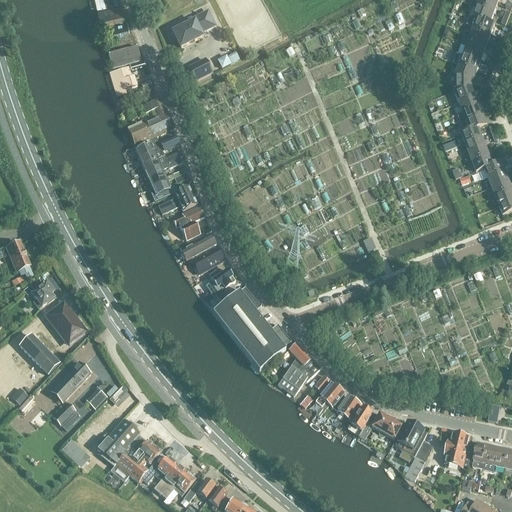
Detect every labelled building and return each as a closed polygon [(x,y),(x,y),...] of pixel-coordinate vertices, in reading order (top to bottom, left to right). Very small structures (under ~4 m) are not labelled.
[(494,15),(498,6),(483,0),(480,0),(477,8),(494,15)] [(130,31),(126,20),(125,20),(121,5),(98,10),(101,27),(108,25),(111,36),(130,31)] [(491,24),(494,15),(477,8),(473,18),(478,20),(478,19),(491,24)] [(366,16),(363,10),(357,13),(361,19),(366,16)] [(202,34),(215,27),(208,13),(189,22),(190,25),(173,33),(174,37),(181,49),(194,42),(204,37),(202,34)] [(491,35),(495,26),(491,24),(478,19),(478,20),(474,29),(491,35)] [(488,45),(491,35),(474,29),(470,38),(488,45)] [(484,54),(488,45),(470,38),(467,48),(484,54)] [(380,49),(377,42),(371,45),(375,52),(380,49)] [(141,62),(137,48),(108,56),(112,70),(141,62)] [(480,64),(484,54),(467,48),(463,57),(480,64)] [(458,54),(454,63),(460,65),(463,56),(458,54)] [(230,66),(226,57),(218,62),(222,70),(230,66)] [(477,73),(480,64),(463,57),(460,66),(477,73)] [(212,75),(205,61),(188,69),(195,83),(212,75)] [(145,67),(144,63),(129,67),(131,71),(145,67)] [(473,82),(477,73),(460,66),(456,76),(473,82)] [(137,87),(134,77),(131,78),(128,68),(110,74),(118,98),(127,96),(125,91),(137,87)] [(477,98),(473,89),(473,88),(473,83),(473,82),(456,76),(456,85),(456,95),(460,105),(477,98)] [(174,130),(166,113),(156,93),(149,96),(152,103),(142,107),(146,115),(155,110),(158,117),(127,131),(135,148),(149,142),(156,139),(159,137),(174,130)] [(130,103),(128,98),(116,102),(118,107),(130,103)] [(480,108),(477,98),(460,105),(463,114),(480,108)] [(484,117),(480,108),(463,114),(467,124),(484,117)] [(488,127),(484,117),(467,124),(470,133),(479,130),(488,127)] [(483,139),(479,130),(470,133),(462,136),(465,146),(483,139)] [(163,154),(179,146),(175,138),(159,145),(156,139),(149,142),(150,145),(135,151),(139,160),(161,150),(163,154)] [(486,148),(483,139),(465,146),(469,155),(486,148)] [(490,158),(486,148),(469,155),(473,164),(490,158)] [(157,160),(156,157),(163,154),(161,150),(139,160),(142,167),(157,160)] [(146,175),(180,159),(182,158),(180,153),(170,157),(169,159),(166,161),(165,157),(157,160),(142,167),(146,175)] [(493,167),(490,158),(473,164),(476,174),(485,171),(493,167)] [(162,172),(168,169),(168,171),(182,165),(180,159),(146,175),(149,182),(164,175),(162,172)] [(506,173),(502,164),(493,167),(485,171),(489,180),(506,173)] [(509,183),(506,173),(489,180),(492,189),(509,183)] [(174,180),(180,178),(178,174),(165,179),(164,175),(149,182),(152,190),(167,183),(168,183),(174,180)] [(189,180),(188,180),(186,175),(180,178),(174,180),(177,186),(189,180)] [(402,190),(399,182),(393,185),(396,192),(402,190)] [(171,196),(169,192),(171,191),(168,183),(167,183),(152,190),(158,202),(171,196)] [(511,192),(511,189),(509,183),(492,189),(496,199),(511,192)] [(160,212),(193,197),(188,188),(174,195),(177,200),(158,208),(160,212)] [(511,203),(511,192),(496,199),(499,208),(511,203)] [(183,213),(197,207),(193,197),(160,212),(162,217),(180,208),(183,213)] [(511,214),(511,203),(499,208),(503,218),(511,214)] [(195,224),(204,219),(205,219),(199,208),(182,216),(181,214),(169,220),(171,223),(173,222),(176,229),(179,228),(183,236),(182,237),(184,241),(185,241),(186,242),(200,235),(195,224)] [(216,246),(211,237),(197,245),(196,243),(195,243),(201,255),(216,246)] [(369,253),(377,249),(372,238),(364,242),(369,253)] [(201,255),(195,243),(194,244),(195,246),(190,248),(188,244),(183,247),(185,251),(181,253),(186,263),(201,255)] [(30,268),(20,245),(9,249),(12,257),(10,258),(17,274),(30,268)] [(223,263),(215,249),(192,262),(199,276),(223,263)] [(291,255),(287,265),(297,268),(301,258),(291,255)] [(232,279),(227,272),(219,278),(215,273),(209,277),(221,294),(223,297),(228,293),(226,291),(235,284),(232,279)] [(483,281),(480,274),(473,276),(476,284),(483,281)] [(53,300),(50,296),(53,294),(46,285),(32,295),(37,302),(34,304),(39,311),(53,300)] [(27,296),(33,292),(30,287),(24,292),(27,296)] [(270,333),(254,313),(260,309),(245,289),(213,315),(259,374),(286,353),(283,350),(291,344),(277,327),(270,333)] [(441,298),(438,290),(433,293),(436,300),(441,298)] [(411,307),(409,301),(401,304),(404,310),(411,307)] [(69,345),(84,335),(82,333),(83,333),(64,308),(49,319),(50,321),(64,338),(69,345)] [(392,316),(389,309),(383,312),(386,319),(392,316)] [(353,324),(359,321),(358,319),(356,320),(356,319),(352,322),(351,321),(347,323),(350,329),(354,326),(353,324)] [(59,366),(31,337),(20,348),(48,377),(59,366)] [(429,347),(425,339),(424,339),(425,339),(419,341),(422,350),(423,349),(428,347),(429,347)] [(461,349),(458,342),(453,344),(456,351),(461,349)] [(286,393),(310,359),(297,345),(289,353),(296,361),(278,387),(286,393)] [(406,352),(404,347),(397,350),(399,355),(406,352)] [(284,361),(289,356),(286,353),(281,358),(284,361)] [(306,384),(321,371),(310,359),(286,393),(294,399),(305,383),(306,384)] [(62,405),(90,376),(78,365),(51,394),(62,405)] [(321,394),(330,383),(323,378),(314,388),(321,394)] [(491,388),(489,383),(482,386),(484,391),(491,388)] [(322,409),(338,390),(332,385),(319,399),(316,404),(322,409)] [(127,393),(123,388),(110,402),(114,406),(126,394),(127,393)] [(12,399),(21,405),(28,396),(19,389),(12,399)] [(332,411),(345,396),(338,390),(322,409),(322,410),(317,416),(320,419),(329,408),(332,411)] [(99,392),(86,405),(95,413),(107,400),(99,392)] [(29,397),(19,410),(26,415),(36,403),(29,397)] [(336,429),(354,403),(347,398),(336,414),(340,416),(333,426),(336,429)] [(361,408),(354,403),(336,429),(334,432),(337,435),(340,431),(347,421),(351,424),(361,408)] [(81,419),(75,413),(68,406),(53,420),(60,427),(66,434),(81,419)] [(106,406),(78,434),(89,444),(117,416),(106,406)] [(359,438),(371,417),(362,410),(348,430),(348,431),(346,434),(350,437),(353,434),(359,438)] [(33,421),(40,427),(49,417),(42,411),(33,421)] [(401,429),(402,428),(401,428),(393,424),(393,423),(388,420),(388,421),(380,416),(379,415),(378,416),(379,416),(373,426),(368,423),(359,439),(365,442),(371,429),(372,430),(379,434),(379,435),(378,436),(379,437),(379,438),(380,439),(381,440),(382,440),(383,440),(385,439),(386,437),(393,441),(393,442),(394,442),(394,441),(401,429)] [(127,455),(132,451),(129,448),(139,436),(124,422),(98,452),(138,484),(142,480),(148,473),(146,471),(139,466),(133,460),(127,455)] [(414,460),(427,435),(423,434),(424,433),(407,424),(395,447),(402,454),(414,460)] [(467,450),(470,438),(453,434),(452,442),(449,441),(447,446),(451,447),(451,446),(467,450)] [(85,456),(71,442),(62,452),(76,465),(85,456)] [(139,466),(154,448),(147,442),(133,460),(139,466)] [(415,484),(433,449),(423,443),(405,478),(415,484)] [(484,465),(489,446),(484,445),(483,447),(477,446),(473,463),(484,465)] [(467,471),(472,451),(467,450),(451,446),(451,447),(447,446),(445,457),(448,458),(446,466),(467,471)] [(495,468),(499,451),(493,449),(494,447),(489,446),(484,465),(495,468)] [(152,464),(161,453),(154,448),(139,466),(146,471),(152,464)] [(505,470),(510,450),(505,449),(504,452),(499,451),(495,468),(505,470)] [(165,479),(176,466),(167,458),(158,469),(156,472),(158,473),(164,478),(165,479)] [(148,485),(158,473),(156,472),(158,469),(152,464),(146,471),(148,473),(142,480),(148,485)] [(174,486),(185,473),(176,466),(165,479),(164,478),(154,491),(166,501),(176,488),(174,486)] [(181,499),(195,482),(185,473),(174,486),(176,488),(173,492),(181,499)] [(206,501),(215,488),(206,481),(201,487),(196,484),(183,501),(189,505),(197,494),(206,501)] [(214,511),(215,511),(227,497),(217,489),(208,502),(214,507),(211,510),(214,511)] [(241,511),(245,507),(233,500),(226,511),(241,511)] [(486,511),(488,509),(477,503),(474,509),(468,505),(463,511),(486,511)]
